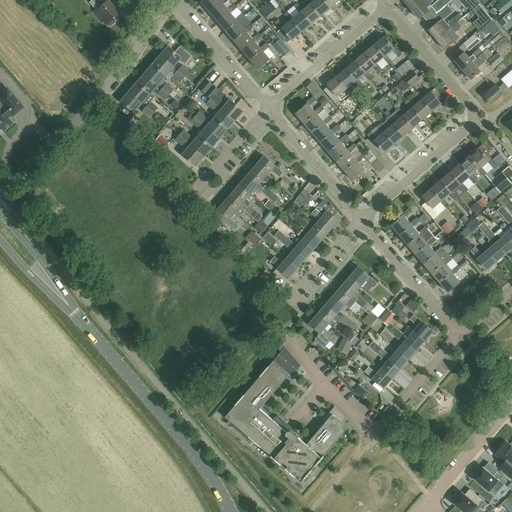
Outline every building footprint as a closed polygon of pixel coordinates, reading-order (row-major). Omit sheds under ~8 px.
[(97,0),(102,6),(95,11),(107,25),(107,24),(108,26),(111,26),(115,22),(116,19),(114,18),(120,13),(109,0),(97,0)] [(202,0),(200,2),(209,12),(221,1),(219,0),(202,0)] [(219,0),(221,1),(209,12),(217,21),(229,11),(227,9),(222,3),(225,0),(219,0)] [(314,0),(312,2),(310,0),(303,0),(308,5),(310,4),(321,16),(330,8),(323,0),(314,0)] [(403,0),(411,10),(421,1),(420,0),(403,0)] [(422,0),(421,1),(411,10),(419,19),(429,11),(426,7),(433,1),(431,0),(422,0)] [(437,12),(451,0),(438,0),(432,6),(437,12)] [(473,0),(462,0),(471,10),(477,4),(473,0)] [(502,14),(511,5),(511,0),(505,0),(496,8),(502,14)] [(217,21),(225,31),(237,21),(235,19),(230,13),(237,7),(234,4),(227,9),(229,11),(217,21)] [(303,10),(298,4),(294,7),(299,13),(301,12),(311,24),(321,16),(310,4),(308,5),(303,10)] [(473,10),(479,18),(484,23),(490,19),(478,5),(473,10)] [(436,40),(456,23),(461,19),(458,15),(453,19),(446,25),(443,21),(452,13),(446,7),(437,15),(441,20),(439,23),(438,22),(428,31),(436,40)] [(291,20),(302,32),(311,24),(301,12),(299,13),(293,18),(288,12),(284,15),(289,21),(291,20)] [(242,14),(235,19),(237,21),(225,31),(233,40),(245,30),(244,28),(238,22),(245,17),(242,14)] [(284,26),(279,20),(275,23),(281,30),(278,33),(287,44),(292,40),(302,32),(291,20),(289,21),(284,26)] [(491,20),(485,26),(489,31),(493,36),(499,30),(491,20)] [(253,40),(252,38),(247,32),(253,26),(250,23),(244,28),(245,30),(233,40),(241,50),(253,40)] [(454,41),(450,37),(461,28),(456,23),(436,40),(444,50),(454,41)] [(469,37),(478,29),(473,24),(464,32),(469,37)] [(258,33),(252,38),(253,40),(241,50),(249,59),(261,49),(260,48),(254,41),(261,36),(258,33)] [(454,61),(462,71),(486,50),(500,37),(497,33),(483,46),(469,58),(464,52),(454,61)] [(396,47),(394,48),(384,36),(375,44),(385,56),(387,55),(393,50),(398,57),(402,54),(396,47)] [(468,52),(478,43),(473,37),(463,45),(468,52)] [(279,39),(273,44),(283,56),(289,51),(279,39)] [(261,49),(249,59),(258,69),(269,59),(263,51),(269,46),(266,42),(260,48),(261,49)] [(376,64),(377,63),(383,58),(389,65),(392,62),(387,55),(385,56),(375,44),(365,52),(376,64)] [(180,46),(175,52),(169,46),(161,56),(173,67),(179,61),(185,64),(192,56),(180,46)] [(477,68),(491,56),(486,50),(462,71),(470,80),(480,71),(477,68)] [(379,73),(383,70),(377,63),(376,64),(365,52),(356,60),(366,72),(368,71),(374,66),(379,73)] [(493,68),(503,60),(498,54),(488,62),(493,68)] [(173,67),(161,56),(153,65),(165,76),(173,67)] [(373,78),(368,71),(366,72),(356,60),(346,68),(357,80),(358,79),(364,74),(370,81),(373,78)] [(402,76),(411,69),(405,62),(396,70),(402,76)] [(165,76),(153,65),(145,74),(158,85),(165,76)] [(189,72),(182,66),(178,71),(185,77),(189,72)] [(346,68),(337,76),(347,88),(349,87),(355,82),(360,89),(364,86),(358,79),(357,80),(346,68)] [(121,70),(117,76),(121,79),(126,73),(121,70)] [(503,93),(511,85),(511,70),(501,79),(504,83),(499,88),(497,84),(484,95),(491,104),(504,93),(503,93)] [(174,76),(181,82),(185,77),(178,71),(174,76)] [(418,77),(413,71),(404,79),(409,85),(418,77)] [(137,83),(150,94),(158,85),(145,74),(137,83)] [(354,94),(349,87),(347,88),(337,76),(327,84),(336,94),(331,98),(335,103),(339,99),(338,97),(345,90),(351,97),(354,94)] [(205,94),(213,84),(207,79),(199,89),(205,94)] [(129,92),(142,103),(150,94),(137,83),(129,92)] [(166,84),(162,89),(169,95),(174,90),(166,84)] [(222,109),(235,120),(243,111),(230,100),(226,105),(222,101),(222,100),(215,94),(219,90),(213,85),(205,94),(211,99),(222,109)] [(0,132),(11,124),(12,123),(11,123),(7,118),(11,115),(12,116),(13,116),(22,108),(23,107),(22,107),(7,89),(6,88),(6,89),(0,93),(0,101),(1,103),(0,104),(0,132)] [(165,100),(169,95),(162,89),(158,94),(165,100)] [(421,99),(432,112),(441,103),(431,91),(423,98),(417,91),(414,94),(419,101),(421,99)] [(142,103),(129,92),(121,101),(134,112),(142,103)] [(315,112),(310,106),(317,101),(314,97),(307,102),(308,103),(295,113),(304,123),(316,112),(315,112)] [(211,99),(206,104),(214,110),(218,113),(214,118),(227,129),(235,120),(222,109),(211,99)] [(412,107),(422,120),(432,112),(421,99),(419,101),(414,106),(408,99),(404,102),(410,109),(412,107)] [(154,113),(158,108),(151,102),(146,107),(154,113)] [(304,123),(312,132),(324,122),(323,121),(318,115),(325,110),(322,106),(315,112),(316,112),(304,123)] [(146,107),(142,112),(150,118),(154,113),(146,107)] [(412,107),(410,109),(404,114),(399,107),(395,110),(401,117),(402,116),(413,128),(422,120),(412,107)] [(207,119),(199,112),(195,117),(202,123),(207,119)] [(312,132),(320,142),(332,131),(331,131),(327,125),(333,120),(330,116),(323,121),(324,122),(312,132)] [(393,124),(404,136),(413,128),(402,116),(401,117),(395,122),(390,116),(386,119),(391,125),(393,124)] [(195,117),(191,122),(198,128),(202,123),(195,117)] [(227,129),(214,118),(207,127),(219,138),(227,129)] [(384,132),(394,144),(404,136),(393,124),(391,125),(385,130),(380,125),(377,128),(382,133),(384,132)] [(340,141),(339,140),(335,134),(341,129),(338,125),(331,131),(332,131),(320,142),(328,151),(340,141)] [(207,127),(199,136),(211,147),(219,138),(207,127)] [(451,127),(437,133),(441,142),(455,135),(451,127)] [(187,142),(191,137),(183,130),(179,135),(187,142)] [(384,132),(382,133),(376,138),(371,133),(368,136),(374,143),(375,142),(385,152),(394,144),(384,132)] [(346,134),(339,140),(340,141),(328,151),(336,161),(348,151),(347,149),(342,143),(349,137),(346,134)] [(165,148),(166,147),(169,143),(160,135),(156,140),(165,148)] [(179,135),(175,140),(182,147),(187,142),(179,135)] [(199,136),(191,145),(204,156),(211,147),(199,136)] [(247,153),(253,149),(249,143),(243,147),(247,153)] [(354,143),(347,149),(348,151),(336,161),(344,170),(356,160),(355,159),(350,153),(357,147),(354,143)] [(204,156),(191,145),(183,154),(196,165),(204,156)] [(386,165),(371,147),(365,152),(380,171),(386,165)] [(480,168),(482,166),(487,162),(493,168),(497,165),(490,157),(488,158),(479,147),(469,155),(480,168)] [(362,153),(355,159),(356,160),(344,170),(352,180),(365,170),(358,162),(365,156),(362,153)] [(471,176),(472,175),(478,170),(484,176),(487,173),(482,166),(480,168),(469,155),(460,163),(471,176)] [(264,156),(256,166),(267,175),(271,170),(279,177),(283,173),(280,170),(276,167),(275,166),(275,165),(264,156)] [(461,184),(463,183),(468,178),(474,185),(478,181),(472,175),(471,176),(460,163),(450,172),(461,184)] [(256,166),(248,175),(259,185),(259,184),(267,175),(256,166)] [(452,192),(453,191),(459,186),(465,193),(469,189),(463,183),(461,184),(450,172),(441,180),(452,192)] [(491,182),(500,192),(511,183),(502,173),(491,182)] [(240,185),(250,194),(255,189),(259,193),(261,191),(263,188),(259,184),(259,185),(248,175),(240,185)] [(442,200),(444,199),(450,194),(456,201),(459,198),(453,191),(452,192),(441,180),(432,188),(442,200)] [(477,184),(472,187),(478,196),(482,193),(477,184)] [(247,207),(249,205),(251,203),(246,199),(250,194),(240,185),(231,194),(247,207)] [(265,186),(263,188),(261,191),(268,197),(272,192),(265,186)] [(442,200),(432,188),(422,196),(433,208),(440,202),(446,209),(450,206),(444,199),(442,200)] [(296,198),(301,202),(309,193),(304,189),(296,198)] [(274,203),(279,198),(272,192),(268,197),(274,203)] [(231,194),(223,203),(234,213),(238,208),(243,212),(245,210),(251,216),(256,211),(249,205),(247,207),(231,194)] [(478,201),(485,207),(491,201),(483,194),(478,201)] [(269,200),(264,205),(275,215),(280,210),(269,200)] [(315,209),(323,216),(319,220),(330,230),(338,220),(334,216),(337,213),(323,201),(315,209)] [(230,218),(234,213),(223,203),(215,213),(226,222),(234,229),(237,225),(230,218)] [(503,218),(508,213),(503,206),(497,211),(503,218)] [(409,209),(401,216),(402,216),(391,225),(399,235),(411,225),(411,224),(406,218),(412,213),(409,209)] [(262,217),(256,211),(251,216),(258,222),(262,217)] [(290,217),(298,223),(302,218),(295,212),(290,217)] [(509,225),(511,221),(511,217),(508,213),(503,218),(509,225)] [(298,223),(304,229),(309,224),(302,218),(298,223)] [(449,218),(442,224),(449,233),(456,227),(449,218)] [(261,234),(266,228),(268,225),(260,219),(254,228),(261,234)] [(399,235),(407,244),(419,234),(419,233),(414,227),(420,222),(417,219),(411,224),(411,225),(399,235)] [(319,220),(311,230),(322,239),(330,230),(319,220)] [(483,222),(478,227),(483,234),(489,229),(483,222)] [(427,243),(433,237),(425,228),(419,233),(419,234),(407,244),(415,254),(427,244),(427,243)] [(455,238),(459,243),(471,233),(466,228),(455,238)] [(487,251),(496,261),(506,253),(497,243),(501,239),(497,235),(495,236),(489,229),(483,234),(489,241),(488,242),(492,247),(487,251)] [(311,230),(303,239),(314,249),(322,239),(311,230)] [(279,231),(274,237),(281,243),(286,237),(279,231)] [(497,243),(506,253),(511,247),(511,241),(506,235),(501,239),(497,243)] [(286,258),(297,268),(305,258),(294,249),(291,246),(293,243),(286,237),(281,243),(288,248),(287,250),(291,253),(286,258)] [(415,254),(423,263),(436,253),(435,253),(430,247),(436,241),(433,237),(427,243),(427,244),(415,254)] [(303,239),(294,249),(305,258),(314,249),(303,239)] [(436,253),(423,263),(431,273),(444,263),(443,262),(438,256),(444,251),(441,247),(435,253),(436,253)] [(475,248),(471,251),(478,259),(477,259),(487,270),(496,261),(487,251),(482,255),(475,248)] [(297,268),(286,258),(282,263),(274,256),(270,261),(289,277),(297,268)] [(431,273),(439,283),(452,272),(451,271),(446,266),(452,260),(449,257),(443,262),(444,263),(431,273)] [(457,266),(451,271),(452,272),(439,283),(448,292),(460,282),(454,275),(460,270),(457,266)] [(361,286),(365,282),(373,288),(377,283),(369,276),(359,267),(350,277),(361,286)] [(356,292),(361,286),(350,277),(342,286),(353,295),(353,296),(358,300),(355,303),(362,308),(366,303),(360,297),(361,296),(356,292)] [(334,295),(345,305),(350,309),(355,303),(358,300),(353,296),(353,295),(342,286),(334,295)] [(334,295),(326,305),(337,314),(345,305),(334,295)] [(386,309),(378,302),(373,307),(382,314),(386,309)] [(374,309),(366,303),(362,308),(369,315),(374,309)] [(405,308),(400,303),(392,312),(403,321),(408,316),(402,311),(405,308)] [(328,324),(337,314),(326,305),(318,314),(328,324)] [(381,320),(388,326),(390,324),(394,319),(387,313),(381,320)] [(333,335),(325,328),(328,324),(318,314),(309,324),(320,333),(314,339),(316,340),(312,344),(315,347),(319,343),(325,347),(330,341),(329,339),(333,335)] [(371,327),(377,320),(370,314),(364,321),(371,327)] [(422,322),(414,315),(410,320),(418,327),(414,331),(424,341),(433,331),(422,322)] [(357,327),(350,321),(346,326),(353,332),(357,327)] [(390,324),(388,326),(385,329),(392,335),(397,330),(390,324)] [(401,339),(405,342),(406,341),(416,350),(424,341),(414,331),(409,337),(405,333),(403,335),(397,330),(392,335),(399,341),(401,339)] [(352,345),(344,337),(337,349),(347,355),(352,345)] [(382,339),(380,345),(389,348),(391,342),(382,339)] [(405,342),(398,350),(408,359),(416,350),(406,341),(405,342)] [(369,348),(376,354),(381,348),(374,342),(369,348)] [(348,428),(332,414),(325,423),(307,444),(298,437),(292,432),(291,431),(290,431),(289,431),(288,431),(287,432),(281,427),(260,409),(289,375),(292,377),(301,366),(285,347),(273,361),(268,366),(260,376),(244,395),(244,394),(235,405),(225,417),(248,437),(260,447),(271,456),(280,465),(280,464),(285,468),(295,477),(301,482),(304,480),(312,470),(312,469),(316,466),(324,456),(348,428)] [(385,365),(381,369),(392,378),(400,369),(390,360),(389,360),(385,357),(388,355),(381,348),(376,354),(382,359),(380,361),(385,365)] [(353,361),(360,354),(354,349),(348,357),(353,361)] [(398,350),(390,360),(400,369),(408,359),(398,350)] [(384,388),(392,378),(381,369),(377,374),(369,368),(365,372),(373,379),(384,388)] [(497,451),(495,454),(505,463),(500,468),(511,479),(511,446),(505,441),(503,445),(501,443),(496,450),(497,451)] [(479,473),(474,478),(495,496),(507,481),(497,472),(493,476),(481,466),(477,471),(479,473)] [(455,500),(453,502),(464,511),(477,511),(480,509),(482,511),(488,505),(477,495),(472,501),(465,495),(462,492),(460,495),(458,493),(454,499),(455,500)]
